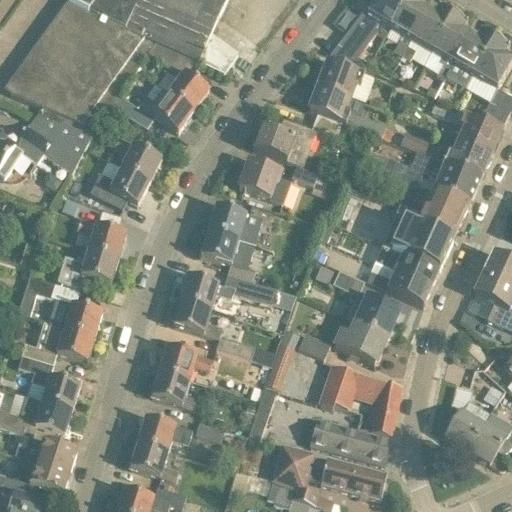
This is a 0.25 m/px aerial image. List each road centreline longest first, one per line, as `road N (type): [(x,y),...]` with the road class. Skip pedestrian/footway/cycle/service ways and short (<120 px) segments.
road 1 (residential): [(72,511),(124,346),(196,170),(328,0)]
road 2 (residential): [(511,172),(414,416),(414,456),(441,511)]
